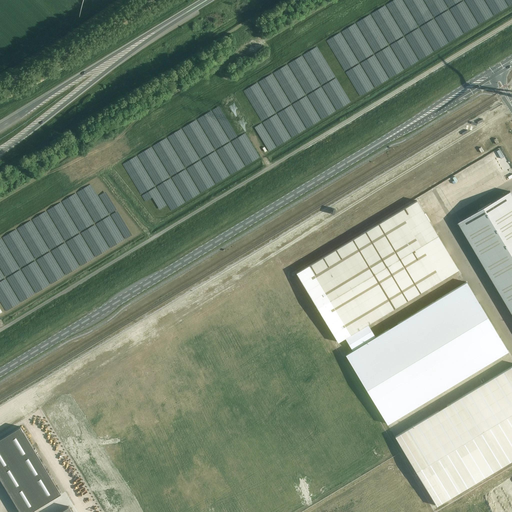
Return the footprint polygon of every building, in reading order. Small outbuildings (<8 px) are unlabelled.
[(503,172),(511,167),(500,149),(492,154),(503,172)] [(511,311),(511,193),(510,191),(459,222),(511,311)] [(367,324),(458,269),(416,200),(296,273),(338,342),(345,338),(367,324)] [(387,424),(508,351),(466,282),(375,338),(353,351),(346,355),(387,424)] [(353,351),(375,338),(367,324),(345,338),(353,351)] [(436,505),(511,459),(511,365),(395,436),(436,505)] [(0,478),(20,511),(29,511),(61,493),(20,426),(0,438),(0,478)]
